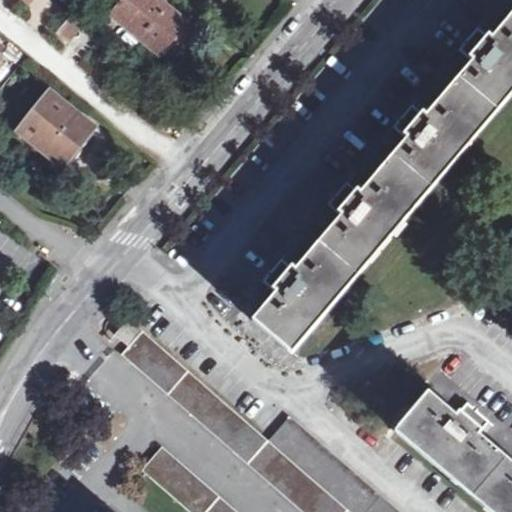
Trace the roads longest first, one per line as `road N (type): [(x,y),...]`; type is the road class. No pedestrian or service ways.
road 1 (residential): [(126,252),(281,388),(446,336),(511,388)]
road 2 (residential): [(0,12),(192,170)]
road 3 (tertiary): [(325,8),(192,170)]
road 4 (tertiary): [(100,280),(0,422)]
road 5 (residential): [(100,280),(0,197)]
